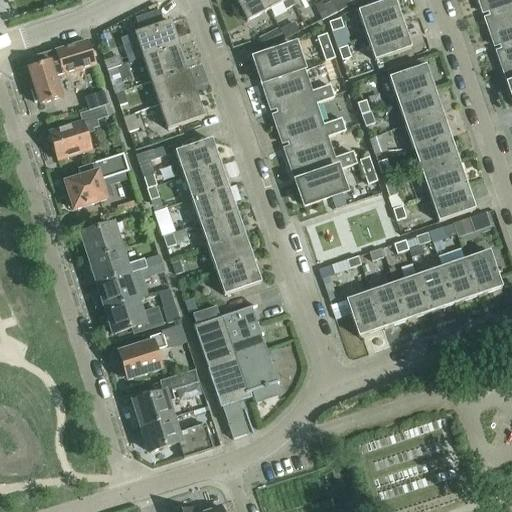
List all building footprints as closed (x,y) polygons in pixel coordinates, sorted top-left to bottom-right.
[(268,10),(262,0),(233,0),(245,22),(268,10)] [(262,0),(268,10),(281,3),(285,10),(294,5),(290,0),(262,0)] [(511,0),(476,0),(481,14),(486,13),(488,18),(488,19),(511,10),(511,0)] [(366,37),(402,25),(394,1),(358,13),(366,37)] [(328,18),(336,14),(330,2),(322,6),(328,18)] [(315,10),(321,22),(325,20),(328,18),(322,6),(315,10)] [(511,10),(488,19),(488,18),(483,20),(493,47),(498,46),(500,51),(500,52),(511,47),(511,10)] [(142,60),(178,47),(169,23),(163,25),(160,13),(137,21),(141,33),(133,35),(142,60)] [(279,31),(284,40),(286,39),(299,33),(293,23),(279,31)] [(402,25),(366,37),(374,61),(410,49),(402,25)] [(284,40),(279,31),(257,42),(262,52),(284,40)] [(325,62),(334,59),(326,35),(317,38),(325,62)] [(51,54),(34,59),(36,68),(28,71),(34,91),(30,92),(34,104),(38,103),(39,105),(61,98),(55,79),(95,67),(87,42),(55,52),(54,53),(51,54)] [(253,60),(261,83),(261,84),(303,69),(294,46),(253,60)] [(150,83),(186,71),(178,47),(142,60),(150,83)] [(346,47),(338,50),(341,61),(350,58),(346,47)] [(511,85),(511,47),(500,52),(500,51),(495,53),(505,81),(510,79),(511,85)] [(395,69),(397,76),(424,67),(422,60),(395,69)] [(396,103),(433,91),(425,67),(388,80),(396,103)] [(315,105),(333,98),(329,86),(310,92),(303,69),(261,84),(270,111),(275,109),(277,115),(314,102),(315,105)] [(115,70),(108,72),(113,87),(120,84),(115,70)] [(186,71),(150,83),(158,106),(194,94),(186,71)] [(433,91),(396,103),(404,127),(441,114),(433,91)] [(103,107),(107,106),(103,92),(84,98),(88,112),(103,107)] [(194,94),(158,106),(167,131),(203,118),(194,94)] [(362,112),(371,109),(367,98),(358,101),(362,112)] [(326,138),(345,132),(340,119),(322,126),(315,105),(314,102),(277,115),(272,116),(281,144),(286,142),(288,148),(325,136),(326,138)] [(98,127),(96,122),(107,118),(103,107),(88,112),(79,115),(82,124),(48,134),(57,162),(90,151),(83,132),(98,127)] [(157,112),(122,125),(130,147),(166,134),(157,112)] [(441,114),(404,127),(412,151),(449,138),(441,114)] [(365,130),(373,127),(370,116),(361,118),(365,130)] [(299,181),(336,169),(337,171),(356,165),(352,152),(333,159),(326,138),(325,136),(288,148),(283,149),(293,177),(297,175),(299,181)] [(369,142),(373,153),(386,149),(384,144),(389,142),(387,136),(378,139),(369,142)] [(458,164),(449,138),(412,151),(421,177),(458,164)] [(183,177),(218,165),(210,141),(174,154),(183,177)] [(158,171),(165,173),(169,157),(149,151),(146,163),(138,161),(136,169),(157,174),(158,171)] [(96,174),(64,184),(67,194),(64,196),(68,209),(72,207),(73,211),(105,200),(100,182),(127,174),(122,157),(94,165),(96,174)] [(367,185),(376,182),(368,158),(359,161),(367,185)] [(386,160),(376,164),(380,174),(389,171),(386,160)] [(466,187),(458,164),(421,177),(429,199),(466,187)] [(218,165),(183,177),(191,201),(226,189),(218,165)] [(295,183),(303,206),(344,192),(337,171),(336,169),(299,181),(295,183)] [(147,190),(155,187),(157,187),(153,176),(143,179),(147,190)] [(385,189),(389,200),(393,212),(401,209),(397,198),(393,186),(385,189)] [(466,187),(429,199),(437,222),(474,209),(466,187)] [(157,188),(147,192),(150,202),(160,199),(157,188)] [(235,212),(226,189),(191,201),(199,225),(235,212)] [(401,209),(393,212),(396,222),(405,219),(401,209)] [(243,236),(235,212),(199,225),(207,248),(243,236)] [(162,238),(171,235),(174,234),(168,220),(157,223),(162,238)] [(440,242),(456,236),(452,225),(428,234),(433,249),(442,246),(440,242)] [(89,260),(119,251),(111,226),(81,235),(89,260)] [(427,234),(415,238),(418,247),(430,243),(427,234)] [(171,235),(162,238),(166,249),(175,246),(171,235)] [(215,272),(251,260),(243,236),(207,248),(215,272)] [(397,254),(408,250),(405,242),(394,246),(397,254)] [(380,250),(369,254),(371,263),(383,259),(380,250)] [(124,266),(119,251),(89,260),(96,284),(145,269),(143,260),(124,266)] [(499,283),(500,283),(499,280),(498,281),(488,252),(466,260),(478,296),(501,289),(499,283)] [(360,266),(358,258),(317,272),(320,280),(360,266)] [(251,260),(215,272),(223,295),(259,283),(251,260)] [(443,267),(455,304),(478,296),(466,260),(447,266),(443,267)] [(171,265),(174,276),(184,273),(180,262),(171,265)] [(147,275),(161,270),(160,265),(146,270),(145,269),(96,284),(104,309),(134,299),(130,284),(148,278),(147,275)] [(418,276),(431,312),(455,304),(443,267),(418,276)] [(394,284),(406,321),(431,312),(418,276),(394,284)] [(369,293),(381,330),(406,321),(394,284),(369,293)] [(381,330),(369,293),(345,301),(329,307),(334,322),(350,316),(357,338),(381,330)] [(139,315),(134,299),(104,309),(112,335),(113,336),(131,330),(133,336),(162,326),(162,325),(160,319),(157,310),(157,309),(139,315)] [(193,300),(184,303),(187,314),(197,311),(193,300)] [(218,401),(220,408),(222,407),(228,425),(242,420),(236,402),(240,401),(249,398),(248,394),(251,393),(255,406),(280,398),(275,385),(250,309),(250,308),(219,318),(216,308),(192,316),(195,326),(193,327),(218,401)] [(171,349),(187,344),(181,326),(165,331),(171,349)] [(150,344),(118,354),(121,363),(117,365),(121,378),(126,377),(127,380),(159,370),(153,352),(164,348),(160,335),(148,339),(150,344)] [(168,381),(170,390),(195,382),(192,373),(168,381)] [(141,428),(171,418),(167,404),(174,402),(169,387),(161,390),(163,395),(134,404),(141,428)] [(176,434),(171,418),(141,428),(149,453),(178,444),(183,460),(212,451),(204,426),(184,433),(183,432),(176,434)] [(0,437),(0,503),(21,498),(5,436),(0,437)]
